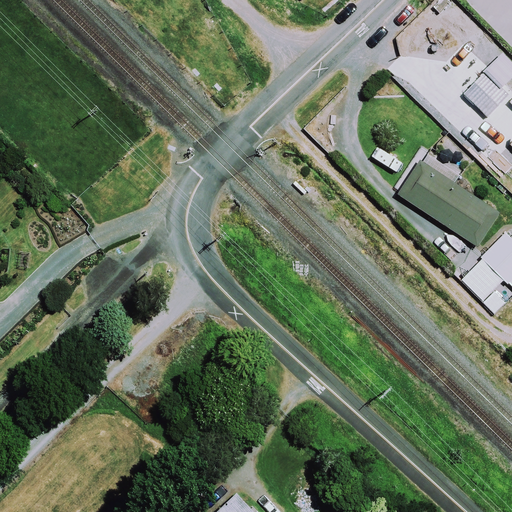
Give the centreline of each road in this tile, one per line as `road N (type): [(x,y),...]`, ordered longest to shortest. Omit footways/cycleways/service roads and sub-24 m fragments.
road 1 (residential): [(382,0),(205,171),(186,211),(186,233),(197,261),(222,288),(465,511)]
road 2 (unknown): [(194,188),(80,258),(0,330)]
